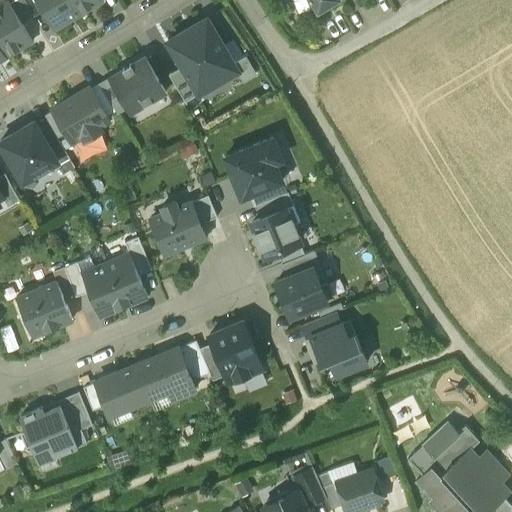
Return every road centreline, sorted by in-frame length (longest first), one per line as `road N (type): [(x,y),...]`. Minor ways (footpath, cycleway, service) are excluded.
road 1 (track): [(463,347),(438,319),(293,78)]
road 2 (residential): [(0,376),(36,375),(255,285)]
road 3 (residential): [(169,0),(0,99)]
road 4 (residential): [(293,78),(427,0)]
